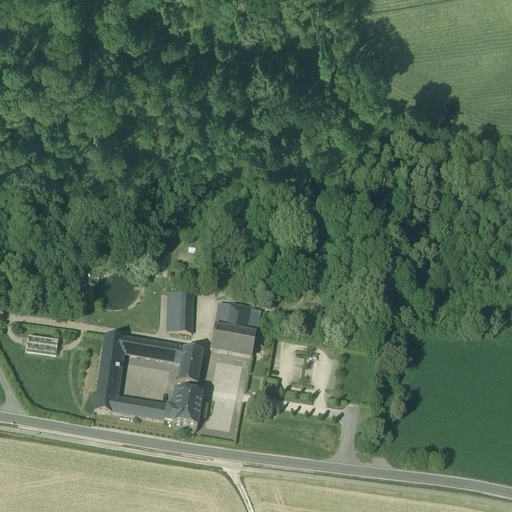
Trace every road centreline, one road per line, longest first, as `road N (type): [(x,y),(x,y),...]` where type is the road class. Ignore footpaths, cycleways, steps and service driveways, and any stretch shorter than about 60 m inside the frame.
road 1 (secondary): [(0,417),(511,493)]
road 2 (track): [(381,474),(414,280),(410,155),(427,130)]
road 3 (track): [(170,0),(280,66),(427,130)]
